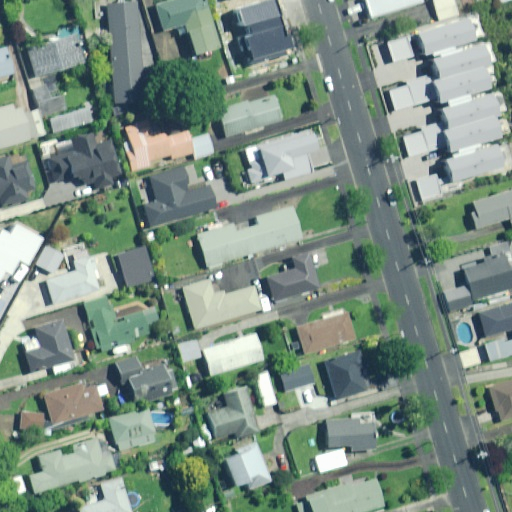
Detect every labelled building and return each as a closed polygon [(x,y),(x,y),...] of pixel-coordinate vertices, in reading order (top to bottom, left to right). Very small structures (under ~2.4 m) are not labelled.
[(159,32),(173,28),(175,38),(180,37),(185,57),(214,49),(199,0),(168,0),(151,5),(159,32)] [(263,10),(256,0),(216,0),(235,25),(222,35),(236,55),(256,41),(244,24),(263,10)] [(361,0),(367,19),(422,2),(421,0),(361,0)] [(428,0),(435,22),(455,16),(450,0),(428,0)] [(139,102),(131,3),(102,5),(110,104),(139,102)] [(426,54),(427,56),(450,50),(449,47),(468,42),(462,20),(410,34),(414,47),(416,57),(426,54)] [(81,64),(73,34),(22,48),(31,78),(81,64)] [(410,57),(405,38),(383,44),(389,63),(410,57)] [(450,50),(427,56),(426,57),(427,59),(420,61),(425,80),(404,86),(405,89),(385,95),(389,112),(440,98),(441,102),(464,96),(484,90),(478,67),(484,66),(479,45),(457,51),(457,48),(450,50)] [(0,77),(9,74),(0,49),(0,48),(0,77)] [(60,112),(50,83),(44,85),(30,89),(39,119),(60,112)] [(270,101),(269,95),(214,111),(222,137),(283,120),(277,99),(270,101)] [(438,110),(442,124),(397,136),(403,159),(439,149),(440,155),(494,140),(487,116),(493,115),(489,100),(487,101),(486,95),(466,101),(464,96),(441,102),(443,108),(438,110)] [(0,148),(26,141),(15,103),(0,107),(0,148)] [(159,138),(153,117),(119,125),(123,144),(121,145),(128,173),(147,168),(146,163),(189,152),(191,159),(211,154),(204,127),(185,132),(159,138)] [(303,131),(240,150),(246,170),(243,171),(247,185),(260,181),(259,178),(284,170),(286,179),(310,172),(304,152),(309,151),(303,131)] [(118,181),(107,134),(96,136),(99,146),(45,158),(52,188),(87,180),(89,192),(113,186),(112,182),(118,181)] [(416,202),(433,197),(498,178),(489,146),(442,159),(445,171),(437,173),(439,179),(433,181),(431,175),(410,181),(416,202)] [(0,208),(28,200),(24,187),(29,186),(22,163),(7,167),(4,157),(0,158),(0,208)] [(186,191),(180,168),(144,177),(151,203),(140,206),(146,228),(211,210),(205,186),(186,191)] [(511,229),(511,189),(467,203),(470,212),(465,214),(470,230),(504,219),(508,231),(511,229)] [(298,239),(288,207),(252,218),(254,226),(233,232),(230,225),(193,236),(203,270),(219,265),(219,263),(298,239)] [(472,300),(510,288),(499,255),(507,252),(504,242),(485,248),(486,254),(477,257),(479,264),(459,270),(464,286),(439,294),(444,312),(473,304),(472,300)] [(60,255),(41,246),(32,266),(51,275),(60,255)] [(316,289),(305,252),(286,258),(289,269),(261,277),(269,303),(316,289)] [(95,291),(85,258),(69,262),(72,272),(41,281),(48,305),(95,291)] [(151,280),(145,262),(119,270),(125,288),(151,280)] [(22,282),(9,276),(3,290),(16,296),(22,282)] [(220,291),(210,294),(206,280),(179,289),(191,330),(257,310),(250,287),(221,296),(220,291)] [(124,351),(122,347),(132,343),(130,340),(147,334),(144,325),(156,321),(151,307),(111,321),(105,303),(101,305),(99,299),(80,305),(96,353),(110,349),(112,355),(124,351)] [(511,354),(511,301),(472,313),(480,339),(481,344),(479,344),(484,362),(511,354)] [(351,341),(343,313),(292,328),(300,355),(351,341)] [(71,361),(58,320),(29,328),(36,351),(20,356),(26,374),(49,367),(51,375),(68,370),(65,363),(71,361)] [(259,360),(251,335),(199,351),(206,377),(259,360)] [(198,358),(193,340),(176,345),(181,363),(198,358)] [(319,361),(320,365),(312,367),(317,388),(326,385),(330,401),(363,392),(356,368),(360,367),(355,352),(319,361)] [(135,367),(133,358),(113,364),(121,393),(123,402),(174,388),(167,362),(147,368),(146,364),(135,367)] [(311,384),(305,365),(275,374),(281,393),(311,384)] [(272,404),(264,373),(252,377),(260,407),(272,404)] [(511,378),(483,387),(494,423),(511,417),(511,378)] [(101,382),(79,389),(77,383),(38,395),(48,427),(101,410),(96,397),(105,394),(101,382)] [(251,417),(243,387),(221,393),(225,408),(204,414),(211,440),(232,434),(233,439),(256,432),(251,417)] [(144,408),(105,418),(113,452),(153,442),(144,408)] [(356,424),(356,419),(320,422),(322,448),(346,446),(346,452),(370,450),(368,423),(356,424)] [(98,457),(93,438),(78,442),(80,451),(58,457),(56,451),(34,457),(38,473),(25,476),(29,494),(112,473),(107,455),(98,457)] [(232,455),(215,462),(230,497),(267,480),(249,441),(230,450),(232,455)] [(340,450),(312,458),(315,472),(344,464),(340,450)] [(26,491),(21,476),(9,480),(14,495),(26,491)] [(127,511),(118,478),(96,485),(101,501),(75,508),(76,511),(127,511)] [(346,485),(300,499),(291,501),(294,511),(363,511),(379,507),(371,480),(347,487),(346,485)]
